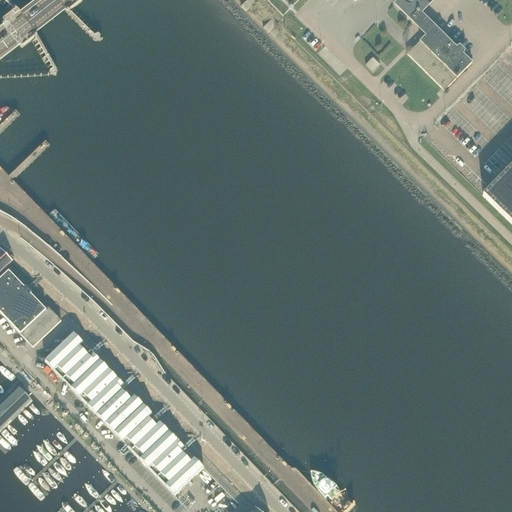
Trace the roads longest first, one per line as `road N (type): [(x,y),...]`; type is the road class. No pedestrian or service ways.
road 1 (unclassified): [(280,511),(0,233)]
road 2 (unclassified): [(511,239),(413,143),(413,119)]
road 3 (unclassified): [(511,34),(431,115),(413,119)]
